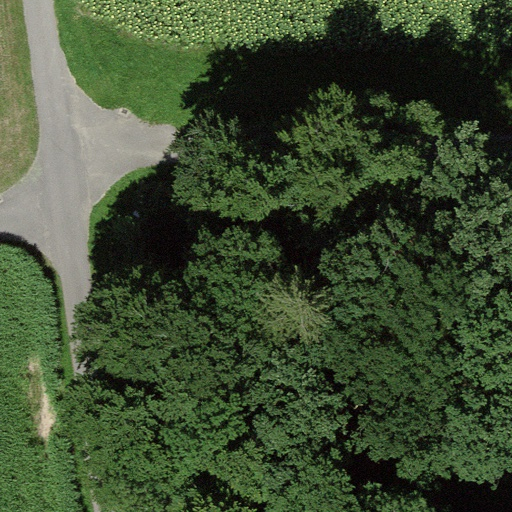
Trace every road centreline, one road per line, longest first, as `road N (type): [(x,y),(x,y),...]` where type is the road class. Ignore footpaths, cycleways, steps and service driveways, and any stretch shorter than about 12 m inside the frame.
road 1 (track): [(113,511),(41,0)]
road 2 (track): [(511,151),(59,150)]
